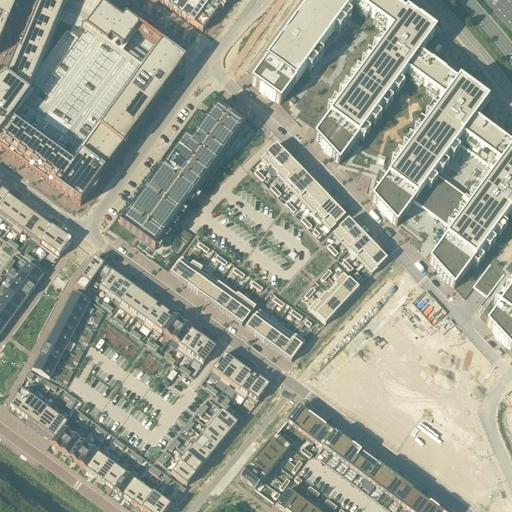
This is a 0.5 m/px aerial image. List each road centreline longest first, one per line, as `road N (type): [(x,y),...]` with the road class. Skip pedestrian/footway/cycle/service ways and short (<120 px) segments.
road 1 (residential): [(204,63),(326,175),(511,375)]
road 2 (residential): [(283,377),(81,230)]
road 3 (residential): [(283,377),(466,511)]
road 4 (residential): [(81,230),(204,63)]
road 5 (residential): [(114,511),(0,428)]
